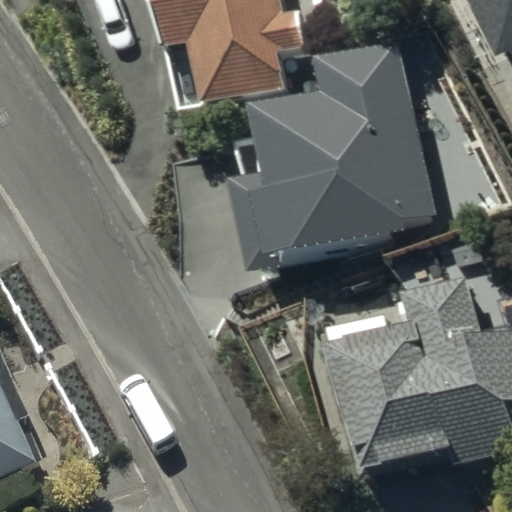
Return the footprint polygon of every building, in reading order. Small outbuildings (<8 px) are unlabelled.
[(196,117),(198,125),(283,100),(273,65),(305,55),(294,19),(284,22),(277,0),(138,0),(175,124),(196,117)] [(511,0),(460,0),(508,93),(511,91),(511,0)] [(231,213),(251,286),(312,270),(314,278),(397,256),(392,238),(435,227),(415,148),(426,145),(405,65),(330,84),(342,131),(266,151),(278,200),(231,213)] [(511,462),(511,346),(485,355),(469,304),(458,308),(454,297),(410,311),(413,321),(407,322),(413,344),(393,350),(387,331),(331,349),(337,368),(328,371),(369,501),(384,497),(385,501),(457,478),(460,487),(501,474),(499,467),(511,462)] [(0,497),(44,475),(32,452),(24,456),(15,440),(29,433),(0,376),(0,497)]
